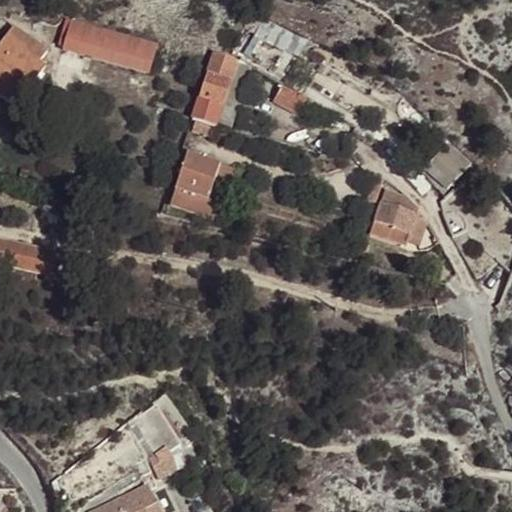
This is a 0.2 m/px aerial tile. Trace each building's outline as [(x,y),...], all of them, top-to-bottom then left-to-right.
[(245,28),(257,33),(262,24),(251,18),(245,28)] [(157,46),(73,21),(64,51),(149,75),(157,46)] [(305,47),(262,24),(257,33),(300,57),(305,47)] [(47,49),(16,28),(0,50),(0,96),(17,108),(45,67),(38,62),(47,49)] [(215,53),(193,120),(196,121),(212,126),(216,127),(217,123),(238,61),(227,58),(215,53)] [(238,61),(217,123),(233,127),(252,69),(238,61)] [(305,101),(283,89),(276,102),(298,115),(304,104),(305,101)] [(305,101),(304,104),(315,110),(314,112),(328,120),(331,114),(306,99),(305,101)] [(212,126),(196,121),(193,133),(209,137),(212,126)] [(470,166),(449,146),(428,169),(449,188),(470,166)] [(189,155),(177,191),(209,202),(221,166),(189,155)] [(172,205),(219,221),(235,171),(221,166),(209,202),(177,191),(172,205)] [(376,204),(384,180),(375,180),(367,201),(376,204)] [(385,189),(370,235),(407,248),(408,244),(420,210),(407,196),(385,189)] [(420,210),(408,244),(420,248),(428,224),(420,210)] [(52,273),(56,253),(0,240),(0,263),(9,266),(10,258),(43,266),(42,270),(52,273)] [(364,243),(360,255),(367,257),(371,245),(364,243)] [(160,481),(177,472),(174,460),(166,451),(150,462),(160,481)] [(148,487),(96,511),(146,511),(157,506),(148,487)] [(0,511),(8,511),(2,503),(0,504),(0,511)]
